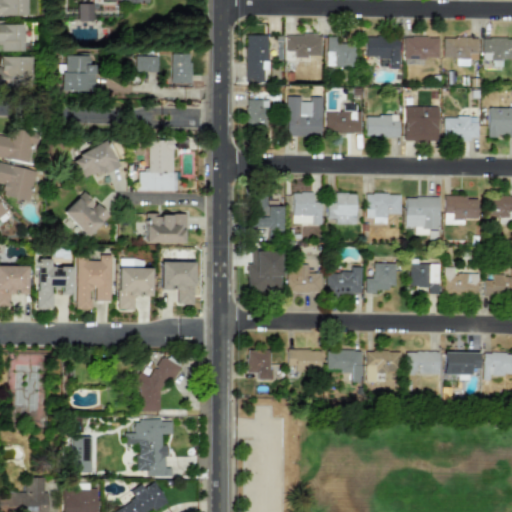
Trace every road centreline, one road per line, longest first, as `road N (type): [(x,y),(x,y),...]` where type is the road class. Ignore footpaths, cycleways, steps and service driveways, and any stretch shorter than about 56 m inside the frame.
road 1 (tertiary): [(221,511),(222,0)]
road 2 (residential): [(221,319),(511,325)]
road 3 (residential): [(511,11),(222,8)]
road 4 (residential): [(511,166),(222,163)]
road 5 (residential): [(222,122),(0,112)]
road 6 (residential): [(174,331),(0,331)]
